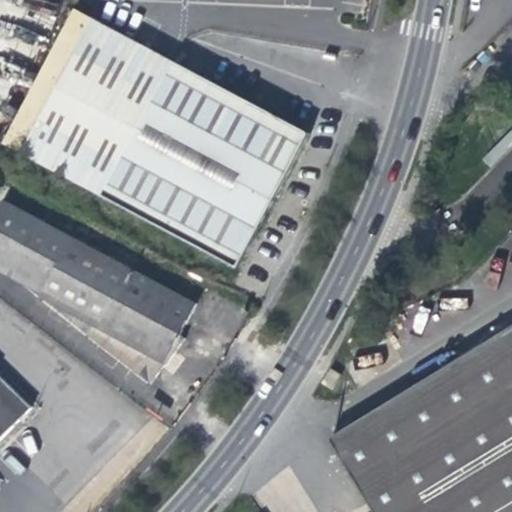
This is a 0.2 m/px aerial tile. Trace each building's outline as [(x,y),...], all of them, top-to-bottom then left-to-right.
[(7,143),(43,161),(63,171),(87,183),(108,194),(175,227),(235,257),(291,151),(305,124),(247,95),(224,83),(183,63),(178,60),(77,11),(41,80),(7,143)] [(0,196),(0,256),(39,279),(70,225),(4,188),(0,196)] [(197,293),(70,225),(39,279),(37,282),(93,313),(87,322),(153,373),(170,351),(187,329),(180,325),(197,293)] [(511,511),(511,334),(340,436),(383,511),(511,511)] [(0,437),(24,412),(37,398),(0,364),(0,437)] [(334,393),(344,379),(332,371),(322,386),(334,393)]
